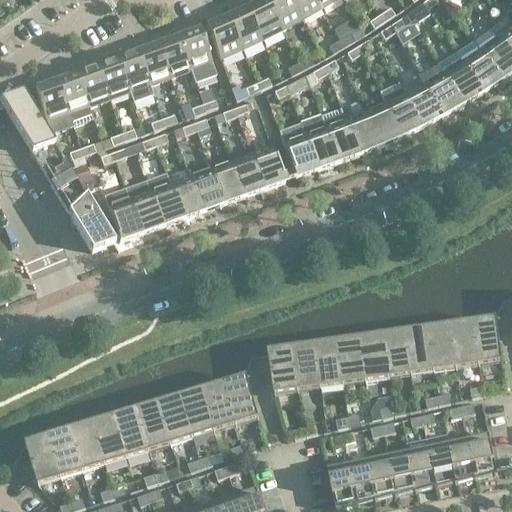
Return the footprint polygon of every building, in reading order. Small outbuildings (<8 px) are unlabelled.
[(288,0),(267,0),(265,2),(282,34),(302,23),(288,0)] [(321,12),(314,0),(288,0),(302,23),(321,12)] [(341,0),(340,0),(314,0),(321,12),(341,0)] [(431,0),(423,7),(428,14),(438,6),(433,0),(431,0)] [(282,34),(265,2),(246,11),(262,44),(282,34)] [(428,14),(423,7),(412,14),(418,21),(428,14)] [(246,11),(226,20),(241,54),(262,44),(246,11)] [(391,11),(380,18),(385,26),(395,19),(391,11)] [(385,26),(380,18),(370,25),(375,33),(385,26)] [(490,32),(511,61),(511,25),(507,19),(490,32)] [(241,54),(226,20),(205,29),(220,63),(241,54)] [(391,29),(395,37),(406,30),(401,22),(391,29)] [(395,37),(391,29),(380,36),(385,44),(395,37)] [(212,67),(199,32),(178,40),(191,75),(212,67)] [(511,61),(490,32),(473,44),(500,84),(511,75),(511,61)] [(351,37),(340,44),(345,51),(355,45),(351,37)] [(191,75),(178,40),(158,47),(170,82),(191,75)] [(345,51),(340,44),(329,50),(334,58),(345,51)] [(357,51),(362,58),(373,52),(368,44),(357,51)] [(455,56),(481,96),(500,84),(473,44),(455,56)] [(170,82),(158,47),(137,55),(150,89),(170,82)] [(362,58),(357,51),(346,57),(351,65),(362,58)] [(153,98),(150,89),(137,55),(117,62),(130,97),(133,105),(153,98)] [(462,109),(481,96),(455,56),(437,67),(462,109)] [(303,74),(314,69),(310,61),(299,67),(303,74)] [(130,97),(117,62),(97,69),(109,104),(130,97)] [(323,71),(327,78),(338,72),(334,65),(323,71)] [(292,80),(303,74),(299,67),(288,72),(292,80)] [(423,86),(442,120),(462,109),(437,67),(417,78),(422,87),(423,86)] [(109,104),(97,69),(77,77),(89,111),(109,104)] [(327,78),(323,71),(312,77),(316,85),(327,78)] [(93,122),(89,111),(77,77),(56,84),(73,130),(93,122)] [(305,80),(297,85),(286,90),(290,98),(310,91),(305,80)] [(256,87),(260,95),(271,90),(268,82),(256,87)] [(73,130),(56,84),(35,92),(51,137),(73,130)] [(379,95),(384,106),(401,141),(421,131),(404,97),(398,85),(379,95)] [(423,86),(422,87),(404,97),(421,131),(442,120),(423,86)] [(248,100),(260,95),(256,87),(245,92),(248,100)] [(290,98),(286,90),(274,96),(278,104),(290,98)] [(248,100),(245,92),(232,97),(236,106),(248,100)] [(0,104),(0,105),(49,187),(70,174),(24,98),(22,96),(0,104)] [(206,117),(218,112),(215,104),(203,108),(206,117)] [(401,141),(384,106),(365,115),(380,151),(401,141)] [(194,121),(206,117),(203,108),(191,113),(194,121)] [(234,113),(237,121),(249,117),(246,109),(234,113)] [(320,119),(338,168),(359,160),(345,123),(340,112),(320,119)] [(234,113),(222,117),(225,125),(237,121),(234,113)] [(365,115),(345,123),(359,160),(380,151),(365,115)] [(165,131),(177,127),(174,119),(162,123),(165,131)] [(320,119),(300,126),(317,175),(338,168),(320,119)] [(153,136),(165,131),(162,123),(150,127),(153,136)] [(193,128),(196,136),(208,132),(205,123),(193,128)] [(294,181),(295,182),(317,175),(300,126),(279,134),(295,180),(294,181)] [(193,128),(182,132),(185,140),(196,136),(193,128)] [(141,131),(134,133),(136,142),(144,139),(141,131)] [(125,146),(136,142),(134,133),(122,138),(125,146)] [(113,150),(125,146),(122,138),(110,142),(113,150)] [(153,142),(156,150),(168,146),(165,138),(153,142)] [(153,142),(141,147),(144,155),(156,150),(153,142)] [(84,161),(96,156),(93,148),(81,153),(84,161)] [(251,159),(263,193),(285,185),(272,151),(251,159)] [(84,161),(81,153),(69,157),(72,165),(84,161)] [(112,157),(115,165),(127,161),(124,153),(112,157)] [(112,157),(100,161),(103,169),(115,165),(112,157)] [(230,166),(243,201),(263,193),(251,159),(230,166)] [(210,173),(223,208),(243,201),(230,166),(210,173)] [(79,186),(91,182),(86,167),(74,171),(79,186)] [(190,181),(202,215),(223,208),(210,173),(190,181)] [(70,174),(49,187),(92,255),(115,247),(70,174)] [(165,177),(145,184),(162,230),(182,223),(169,188),(165,177)] [(190,181),(169,188),(182,223),(202,215),(190,181)] [(145,184),(125,191),(141,237),(162,230),(145,184)] [(125,191),(103,199),(119,245),(141,237),(125,191)] [(498,330),(475,334),(480,371),(504,367),(498,330)] [(475,334),(452,337),(458,374),(480,371),(475,334)] [(452,337),(430,340),(435,377),(458,374),(452,337)] [(430,340),(407,344),(412,381),(435,377),(430,340)] [(384,347),(390,384),(412,381),(407,344),(384,347)] [(384,347),(361,350),(367,387),(390,384),(384,347)] [(361,350),(339,354),(344,391),(367,387),(361,350)] [(339,354),(316,357),(322,394),(344,391),(339,354)] [(316,357),(294,360),(299,397),(322,394),(316,357)] [(270,364),(275,401),(299,397),(294,360),(270,364)] [(494,387),(482,390),(485,400),(496,397),(494,387)] [(227,395),(237,431),(260,424),(249,388),(227,395)] [(485,400),(482,390),(471,393),(473,402),(485,400)] [(205,402),(216,438),(237,431),(227,395),(205,402)] [(449,398),(438,400),(440,410),(452,407),(449,398)] [(440,410),(438,400),(426,403),(428,413),(440,410)] [(183,408),(194,444),(216,438),(205,402),(183,408)] [(162,415),(173,450),(194,444),(183,408),(162,415)] [(404,408),(393,411),(395,421),(407,418),(404,408)] [(462,411),(465,421),(476,418),(474,408),(462,411)] [(395,421),(393,411),(381,414),(383,423),(395,421)] [(465,421),(462,411),(451,414),(453,423),(465,421)] [(139,422),(150,457),(173,450),(162,415),(139,422)] [(422,420),(425,430),(437,427),(434,418),(422,420)] [(360,419),(348,421),(350,431),(362,428),(360,419)] [(425,430),(422,420),(411,423),(413,433),(425,430)] [(350,431),(348,421),(336,424),(339,434),(350,431)] [(117,428),(128,464),(150,457),(139,422),(117,428)] [(383,430),(385,439),(397,437),(394,427),(383,430)] [(95,435),(106,471),(128,464),(117,428),(95,435)] [(316,429),(305,431),(307,441),(319,439),(316,429)] [(385,439),(383,430),(371,432),(373,442),(385,439)] [(295,444),(299,443),(307,441),(305,431),(293,434),(295,444)] [(73,441),(84,477),(106,471),(95,435),(73,441)] [(343,439),(345,449),(357,446),(355,436),(343,439)] [(345,449),(343,439),(331,442),(334,452),(345,449)] [(469,444),(477,482),(498,477),(490,439),(469,444)] [(51,448),(62,484),(84,477),(73,441),(51,448)] [(449,448),(457,486),(477,482),(469,444),(449,448)] [(254,445),(242,449),(245,459),(257,455),(254,445)] [(22,471),(39,491),(62,484),(51,448),(28,455),(32,468),(22,471)] [(457,486),(449,448),(429,452),(437,490),(457,486)] [(245,459),(242,449),(231,453),(234,463),(245,459)] [(437,490),(429,452),(409,456),(417,494),(437,490)] [(417,494),(409,456),(389,461),(397,499),(417,494)] [(210,460),(199,464),(202,473),(214,469),(210,460)] [(397,499),(389,461),(369,465),(377,503),(397,499)] [(202,473),(199,464),(188,467),(191,477),(202,473)] [(377,503),(369,465),(349,469),(357,507),(377,503)] [(226,471),(229,481),(241,477),(238,468),(226,471)] [(357,507),(349,469),(328,473),(336,511),(357,507)] [(229,481),(226,471),(215,475),(218,485),(229,481)] [(167,474),(155,478),(159,488),(170,484),(167,474)] [(159,488),(155,478),(144,482),(147,491),(159,488)] [(188,484),(191,494),(202,490),(199,480),(188,484)] [(191,494),(188,484),(176,488),(179,498),(191,494)] [(123,489),(112,493),(115,502),(127,498),(123,489)] [(115,502),(112,493),(101,497),(104,506),(115,502)] [(149,497),(152,507),(163,503),(160,493),(149,497)] [(237,501),(241,511),(263,511),(257,493),(237,501)] [(152,507),(149,497),(138,501),(141,511),(152,507)] [(218,508),(219,511),(241,511),(237,501),(218,508)] [(71,506),(73,511),(85,511),(86,511),(83,502),(71,506)]
